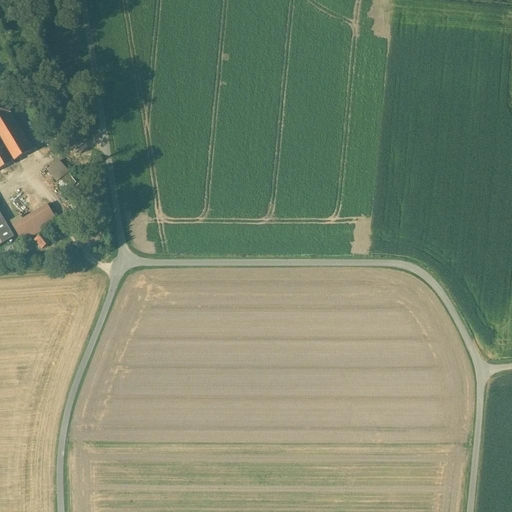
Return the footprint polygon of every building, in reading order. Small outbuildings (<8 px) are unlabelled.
[(0,119),(10,113),(0,97),(0,119)] [(0,169),(32,151),(10,113),(0,119),(0,169)] [(68,173),(58,161),(47,170),(57,182),(59,181),(68,173)] [(76,183),(68,173),(59,181),(66,190),(76,183)] [(12,225),(22,243),(58,222),(47,204),(12,225)] [(0,215),(0,244),(13,237),(0,215)] [(42,233),(34,240),(42,249),(50,242),(42,233)]
